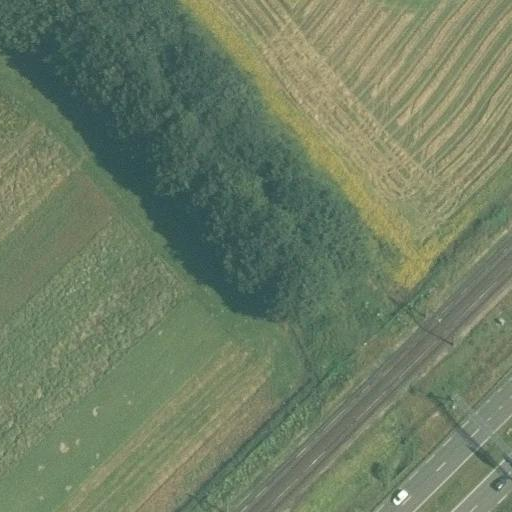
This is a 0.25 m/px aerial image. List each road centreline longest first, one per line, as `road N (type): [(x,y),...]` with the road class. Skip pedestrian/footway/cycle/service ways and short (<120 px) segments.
road 1 (track): [(47,0),(84,19),(332,305)]
road 2 (primary): [(511,393),(392,511)]
